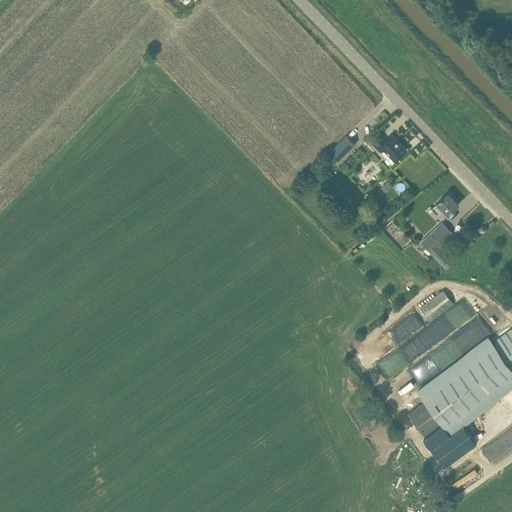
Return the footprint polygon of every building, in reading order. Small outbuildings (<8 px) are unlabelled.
[(381,135),(373,142),(381,152),(385,148),(396,160),(407,149),(393,134),(386,141),(381,135)] [(330,152),(335,158),(330,163),(334,166),(339,161),(356,144),(347,135),(330,152)] [(448,193),(438,202),(432,208),(438,214),(438,213),(444,219),(459,204),(448,193)] [(439,246),(453,233),(443,222),(422,242),(446,269),(454,261),(439,246)] [(430,321),(454,303),(444,290),(420,308),(430,321)] [(381,354),(424,328),(417,317),(375,343),(381,354)] [(426,401),(409,413),(426,437),(424,438),(445,467),(477,443),(464,426),(511,389),(511,328),(493,342),(488,337),(417,390),(426,401)] [(346,362),(316,385),(365,450),(395,427),(346,362)] [(511,426),(483,449),(494,463),(511,449),(511,426)]
